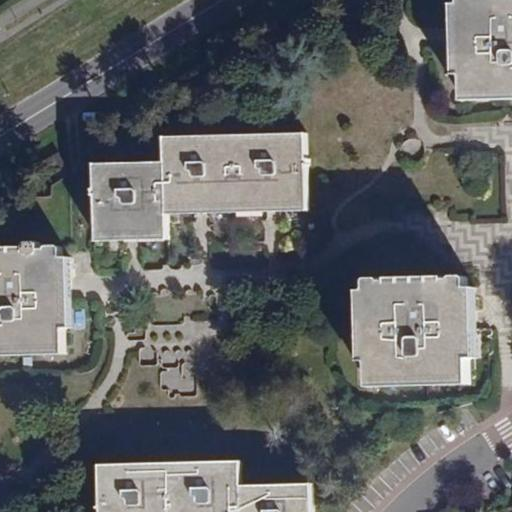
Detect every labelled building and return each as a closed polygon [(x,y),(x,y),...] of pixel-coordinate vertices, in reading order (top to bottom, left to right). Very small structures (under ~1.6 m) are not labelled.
[(511,0),(454,0),(455,9),(511,4),(511,0)] [(511,4),(455,9),(461,77),(463,96),(511,91),(511,4)] [(461,77),(455,9),(448,10),(455,78),(461,77)] [(511,100),(511,91),(463,96),(464,105),(511,100)] [(312,135),(312,128),(172,134),(173,141),(312,135)] [(176,223),(176,216),(315,209),(312,135),(173,141),(173,157),(173,164),(102,168),(105,242),(177,239),(176,223)] [(102,160),(102,168),(173,164),(173,157),(102,160)] [(176,216),(176,223),(315,216),(315,209),(176,216)] [(105,242),(106,250),(177,247),(177,239),(105,242)] [(0,350),(71,349),(71,327),(69,257),(68,250),(0,251),(0,350)] [(71,327),(79,327),(77,256),(69,257),(71,327)] [(367,293),(469,291),(469,281),(367,284),(367,293)] [(477,290),(469,291),(471,361),(478,361),(477,290)] [(471,361),(469,291),(367,293),(369,363),(370,381),(471,378),(471,361)] [(370,381),(370,389),(471,387),(471,378),(370,381)] [(242,465),(241,457),(98,461),(98,470),(242,465)] [(99,511),(315,511),(314,486),(242,489),(242,481),(242,465),(98,470),(99,511)] [(314,486),(314,478),(242,481),(242,489),(314,486)]
